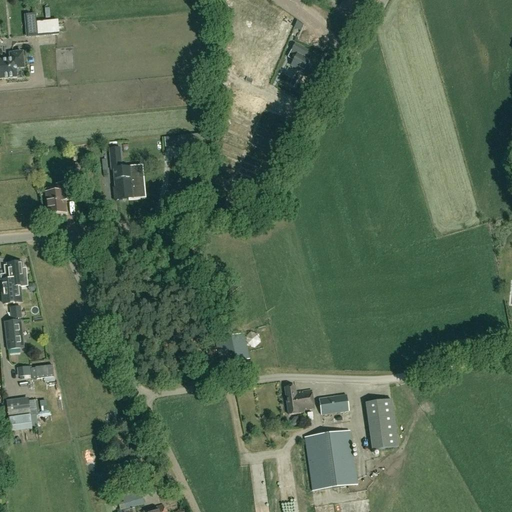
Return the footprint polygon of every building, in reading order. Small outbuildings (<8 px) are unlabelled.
[(333,10),(335,6),(321,0),(320,4),(333,10)] [(344,0),(339,8),(351,15),(359,0),(344,0)] [(36,22),(36,15),(24,16),(26,38),(38,37),(54,35),(54,31),(59,31),(58,21),(36,22)] [(248,47),(237,67),(251,75),(259,60),(267,65),(275,49),(260,42),(256,51),(248,47)] [(311,78),(318,66),(305,59),(308,52),(294,45),(291,51),(297,55),(290,66),(311,78)] [(13,58),(0,59),(3,79),(16,78),(16,69),(24,68),(22,53),(12,54),(13,58)] [(266,68),(258,86),(269,91),(277,73),(266,68)] [(244,99),(245,104),(249,104),(246,89),(234,91),(235,97),(239,97),(240,100),(244,99)] [(248,115),(244,122),(250,126),(244,137),(253,142),(251,147),(262,153),(265,147),(268,142),(270,139),(271,137),(273,134),(276,128),(268,123),(266,122),(255,116),(254,119),(248,115)] [(208,134),(176,137),(177,147),(209,144),(208,134)] [(114,201),(134,199),(134,197),(141,196),(139,174),(131,174),(131,168),(122,168),(120,149),(109,150),(111,170),(113,170),(115,188),(113,188),(114,201)] [(45,192),(47,215),(65,213),(64,201),(72,200),(71,183),(56,184),(56,191),(45,192)] [(6,280),(1,280),(3,304),(16,303),(23,302),(21,287),(27,286),(26,278),(24,278),(23,269),(22,269),(21,263),(7,264),(7,270),(5,270),(6,280)] [(11,320),(22,319),(20,307),(9,308),(11,320)] [(20,322),(5,323),(8,350),(23,348),(20,322)] [(230,348),(249,349),(249,331),(231,330),(230,348)] [(252,346),(262,341),(258,333),(249,338),(252,346)] [(52,366),(35,368),(36,380),(54,378),(52,366)] [(31,367),(17,368),(18,378),(31,376),(32,376),(31,368),(31,367)] [(295,393),(294,387),(284,388),(288,416),(304,413),(303,411),(314,409),(311,391),(295,393)] [(321,415),(348,411),(346,396),(319,400),(321,415)] [(10,432),(32,429),(27,398),(6,401),(10,432)] [(372,451),(398,447),(391,400),(365,403),(372,451)] [(312,492),(357,485),(349,432),(305,438),(312,492)] [(126,509),(135,507),(144,505),(139,488),(121,494),(126,509)] [(114,504),(119,503),(121,502),(118,491),(111,493),(114,504)]
